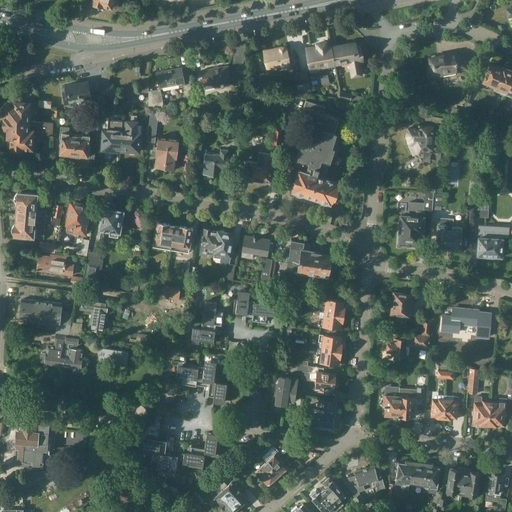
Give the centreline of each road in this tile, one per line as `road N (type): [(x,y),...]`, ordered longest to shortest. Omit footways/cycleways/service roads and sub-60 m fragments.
road 1 (residential): [(0,171),(289,219),(351,243),(368,262)]
road 2 (primary): [(81,35),(118,42),(343,0)]
road 3 (residential): [(368,262),(386,37)]
road 4 (residential): [(347,439),(354,433),(368,262)]
road 5 (residential): [(511,455),(347,439)]
road 6 (residential): [(368,262),(511,294)]
